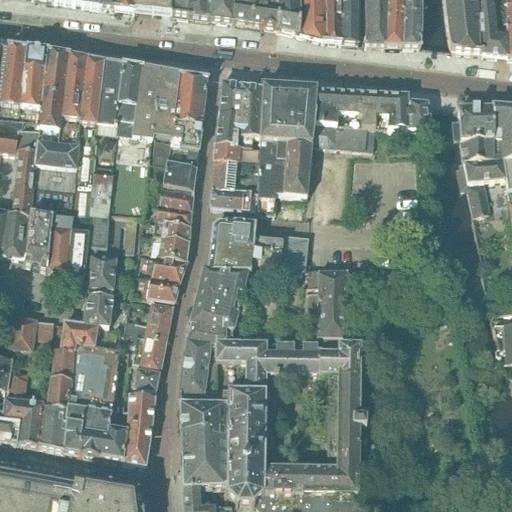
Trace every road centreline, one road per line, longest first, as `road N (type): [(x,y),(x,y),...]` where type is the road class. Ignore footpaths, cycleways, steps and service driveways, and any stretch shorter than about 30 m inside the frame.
road 1 (residential): [(157,488),(194,273),(217,53)]
road 2 (residential): [(511,91),(264,58)]
road 3 (residential): [(0,459),(157,488)]
road 4 (residential): [(143,45),(0,29)]
